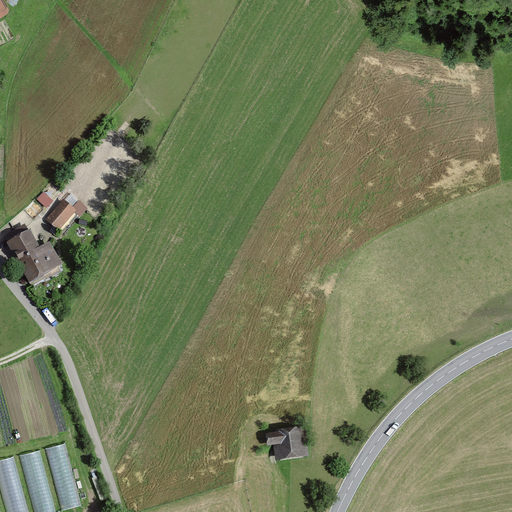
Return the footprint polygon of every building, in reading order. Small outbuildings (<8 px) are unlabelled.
[(0,13),(3,12),(4,14),(9,11),(3,2),(0,3),(0,13)] [(45,190),(38,197),(48,206),(55,199),(45,190)] [(65,204),(49,220),(58,228),(74,212),(65,204)] [(59,265),(49,248),(39,253),(25,228),(8,238),(32,281),(59,265)] [(268,446),(276,444),(278,458),(301,455),(298,431),(266,436),(268,446)] [(66,441),(48,446),(63,508),(81,503),(66,441)] [(35,511),(49,511),(56,511),(42,448),(22,452),(35,511)] [(0,478),(8,511),(28,511),(15,454),(0,457),(0,478)]
